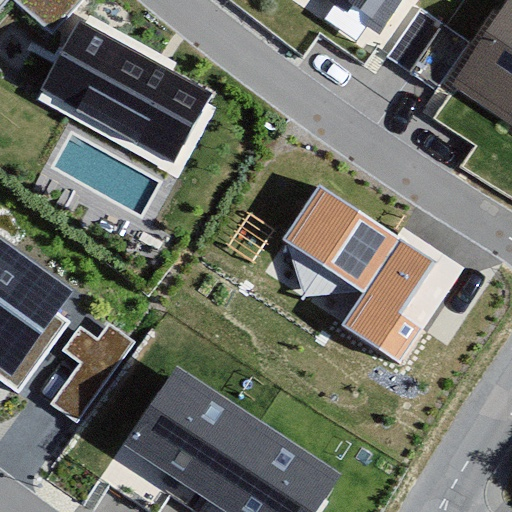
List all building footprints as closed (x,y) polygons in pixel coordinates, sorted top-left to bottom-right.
[(0,0),(0,8),(7,0),(15,0),(50,32),(79,0),(0,0)] [(406,0),(327,0),(383,36),(406,0)] [(511,0),(454,86),(511,124),(511,0)] [(213,92),(79,23),(42,94),(176,163),(213,92)] [(443,259),(325,182),(279,242),(364,294),(342,330),(402,366),(424,332),(405,319),(443,259)] [(73,293),(0,238),(0,374),(18,388),(68,323),(57,315),(73,293)] [(52,406),(76,423),(134,343),(110,325),(98,341),(81,329),(64,352),(82,365),(52,406)] [(324,511),(347,476),(178,368),(127,448),(226,511),(324,511)]
